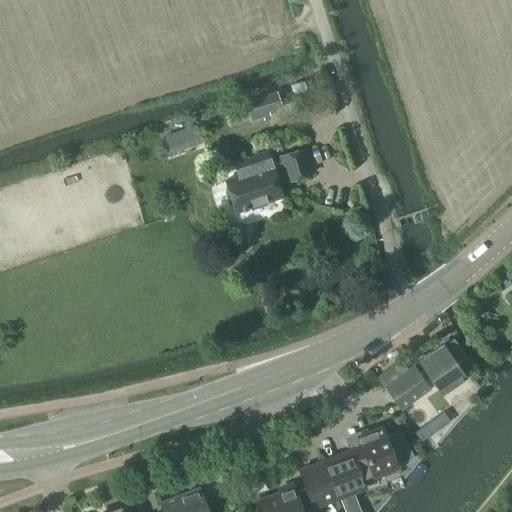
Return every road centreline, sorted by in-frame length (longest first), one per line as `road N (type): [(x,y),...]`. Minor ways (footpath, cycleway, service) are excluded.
road 1 (secondary): [(411,314),(273,377),(34,454)]
road 2 (unclassified): [(313,0),(411,314)]
road 3 (secondary): [(511,226),(411,314)]
